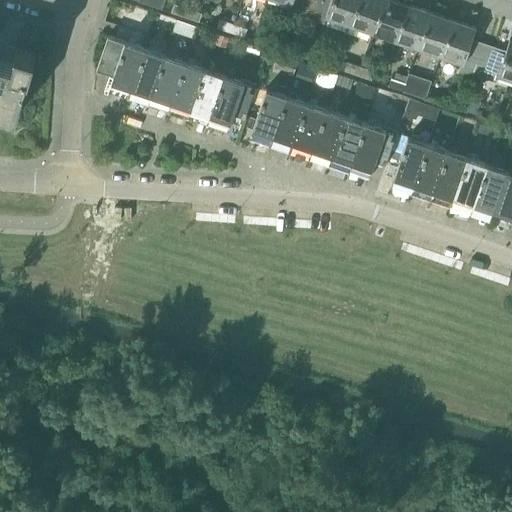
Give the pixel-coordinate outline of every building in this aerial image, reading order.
[(289,11),(307,17),(309,9),(304,7),(306,0),(281,0),(292,3),(289,11)] [(306,0),(304,7),(309,9),(315,10),(318,0),(306,0)] [(327,15),(350,23),(357,0),(318,0),(315,10),(309,9),(307,17),(324,23),(327,15)] [(357,0),(350,23),(373,31),(382,0),(357,0)] [(382,0),(373,31),(395,38),(407,3),(399,0),(382,0)] [(172,11),(186,16),(189,7),(175,2),(172,11)] [(395,38),(418,46),(430,10),(407,3),(395,38)] [(189,7),(186,16),(200,20),(202,12),(189,7)] [(418,46),(441,54),(453,18),(430,10),(418,46)] [(217,26),(231,31),(234,23),(220,18),(217,26)] [(461,69),(479,75),(482,67),(476,65),(484,42),(473,38),(477,26),(453,18),(441,54),(464,62),(461,69)] [(234,23),(231,31),(245,36),(248,27),(234,23)] [(218,32),(215,41),(226,45),(229,36),(218,32)] [(112,80),(132,86),(146,46),(109,34),(99,63),(116,69),(112,80)] [(499,74),(511,78),(511,38),(510,38),(506,49),(495,46),(487,69),(482,67),(479,75),(496,81),(499,74)] [(476,65),(482,67),(487,69),(495,46),(484,42),(476,65)] [(300,43),(297,51),(306,54),(309,46),(300,43)] [(0,108),(17,113),(16,115),(17,115),(29,73),(30,73),(36,52),(16,47),(9,45),(1,61),(0,61),(0,108)] [(132,86),(152,93),(166,53),(146,46),(132,86)] [(152,93),(172,100),(185,60),(166,53),(152,93)] [(279,54),(275,64),(295,71),(298,60),(279,54)] [(172,100),(192,106),(205,66),(185,60),(172,100)] [(344,69),(358,74),(361,66),(347,61),(344,69)] [(192,106),(211,113),(225,73),(205,66),(192,106)] [(361,66),(358,74),(372,79),(375,70),(361,66)] [(392,76),(389,85),(403,89),(406,81),(408,76),(397,72),(395,77),(392,76)] [(225,73),(211,113),(232,120),(236,107),(247,111),(256,84),(225,73)] [(339,73),(336,81),(350,86),(353,78),(339,73)] [(359,81),(355,93),(371,99),(375,86),(359,81)] [(406,81),(403,89),(417,94),(420,86),(406,81)] [(253,127),(274,134),(287,94),(267,87),(253,127)] [(274,134),(294,141),(307,101),(287,94),(274,134)] [(410,97),(407,109),(418,113),(436,119),(440,108),(410,97)] [(294,141),(313,147),(327,108),(307,101),(294,141)] [(313,147),(333,154),(347,114),(327,108),(313,147)] [(333,154),(353,161),(366,121),(347,114),(333,154)] [(366,121),(353,161),(373,168),(376,160),(386,164),(398,131),(384,126),(383,127),(366,121)] [(395,175),(415,182),(429,142),(408,135),(395,175)] [(415,182),(435,189),(448,149),(429,142),(415,182)] [(435,189),(455,195),(468,155),(448,149),(435,189)] [(455,195),(474,202),(488,162),(468,155),(455,195)] [(508,169),(494,209),(511,214),(511,161),(510,161),(508,169)] [(474,202),(494,209),(508,169),(488,162),(474,202)]
